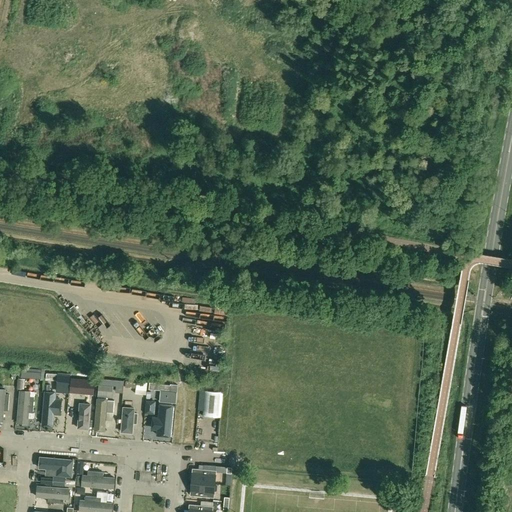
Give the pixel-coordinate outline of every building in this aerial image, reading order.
[(57,381),(56,386),(69,387),(70,375),(57,374),(57,381)] [(126,381),(125,387),(136,388),(135,393),(146,394),(147,383),(126,381)] [(170,386),(160,385),(160,384),(150,383),(149,389),(159,390),(160,390),(159,402),(176,403),(177,392),(178,385),(171,384),(170,386)] [(111,385),(99,384),(98,391),(113,392),(113,385),(111,385)] [(31,390),(20,389),(17,422),(28,423),(31,390)] [(218,417),(221,392),(205,391),(203,416),(218,417)] [(56,393),(45,392),(42,423),(53,424),(56,393)] [(108,398),(97,397),(94,428),(105,429),(108,398)] [(91,402),(80,401),(78,427),(89,428),(91,402)] [(175,404),(159,403),(156,435),(172,436),(175,404)] [(135,406),(124,405),(121,431),(133,432),(135,406)] [(45,473),(72,476),(74,460),(40,457),(39,467),(45,468),(45,473)] [(193,469),(192,482),(215,484),(216,471),(215,471),(216,466),(204,465),(203,470),(193,469)] [(83,473),(82,485),(114,488),(115,475),(83,473)] [(214,497),(215,484),(192,482),(191,495),(214,497)] [(36,496),(68,499),(69,488),(37,485),(36,496)] [(80,498),(79,510),(107,511),(111,511),(113,501),(80,498)] [(189,511),(212,511),(213,507),(213,502),(199,501),(199,505),(190,505),(189,511)]
